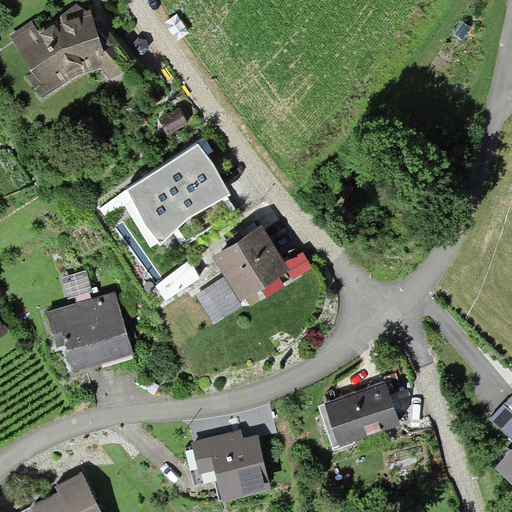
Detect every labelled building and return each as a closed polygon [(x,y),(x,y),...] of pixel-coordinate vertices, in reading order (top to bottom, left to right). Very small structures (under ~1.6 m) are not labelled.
[(37,19),(7,40),(42,90),(67,72),(97,62),(107,75),(129,61),(89,5),(45,30),(37,19)] [(223,187),(190,139),(124,184),(156,232),(223,187)] [(282,263),(256,221),(209,249),(234,292),(282,263)] [(161,279),(168,295),(204,278),(197,262),(161,279)] [(127,349),(113,291),(44,308),(53,343),(61,341),(67,363),(127,349)] [(401,417),(384,376),(325,399),(342,440),(401,417)] [(511,392),(491,416),(511,434),(511,442),(495,462),(511,476),(511,392)] [(242,430),(194,442),(202,473),(217,469),(223,493),(271,481),(260,434),(244,438),(242,430)] [(103,511),(82,470),(56,482),(60,489),(16,511),(103,511)]
